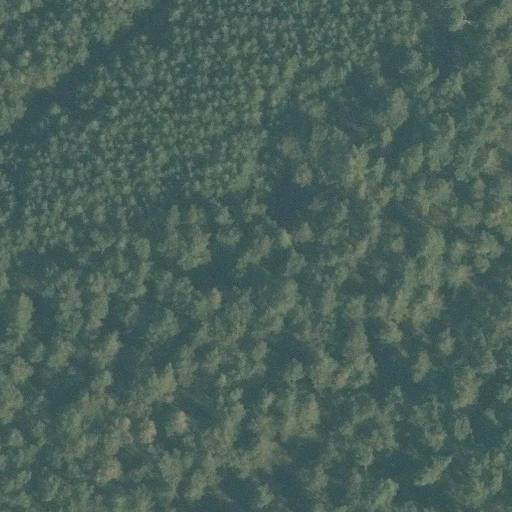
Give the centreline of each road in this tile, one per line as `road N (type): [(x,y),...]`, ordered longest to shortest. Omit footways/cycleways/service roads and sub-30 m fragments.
road 1 (track): [(511,272),(235,511)]
road 2 (track): [(0,147),(177,0)]
